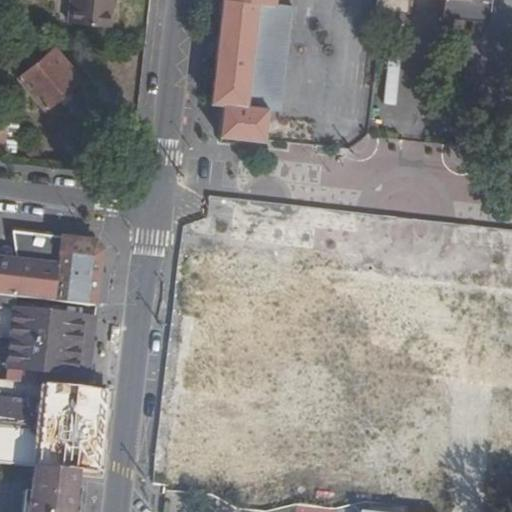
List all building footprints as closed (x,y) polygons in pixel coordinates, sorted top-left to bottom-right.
[(74,0),(72,21),(114,25),(116,0),(74,0)] [(511,0),(223,0),(211,100),(223,101),(221,131),(266,136),(270,107),(283,108),(294,0),(382,0),(382,10),(414,14),(414,0),(449,0),(449,19),(493,24),(495,0),(511,0)] [(46,107),(81,78),(59,51),(61,49),(57,45),(21,77),(46,107)] [(0,149),(15,151),(17,124),(0,122),(0,149)] [(99,307),(104,249),(97,243),(69,240),(71,219),(55,217),(50,255),(60,256),(59,268),(0,261),(0,296),(12,298),(29,300),(97,307),(99,307)] [(28,312),(29,300),(12,298),(3,368),(21,370),(28,312)] [(31,372),(89,379),(95,319),(28,312),(21,370),(31,372)] [(0,379),(30,383),(31,372),(21,370),(3,368),(0,367),(0,379)] [(107,390),(39,383),(35,427),(0,423),(0,459),(38,464),(80,469),(99,471),(107,390)] [(74,511),(80,469),(38,464),(33,511),(74,511)]
